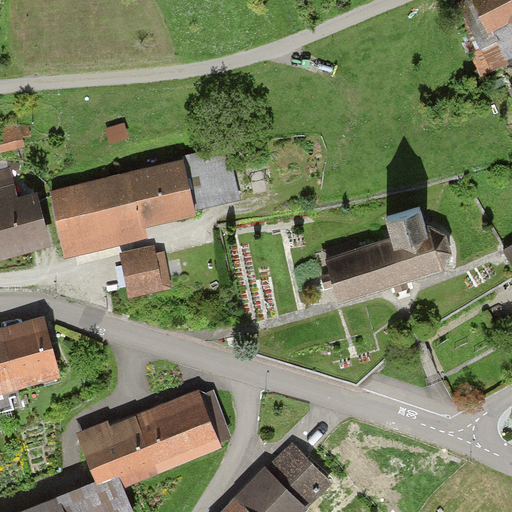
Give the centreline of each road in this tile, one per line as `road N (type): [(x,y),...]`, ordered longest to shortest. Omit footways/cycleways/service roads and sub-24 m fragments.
road 1 (unclassified): [(0,308),(53,310),(467,435)]
road 2 (unclassified): [(0,89),(229,68),(402,0)]
road 3 (track): [(255,373),(241,448),(204,511)]
